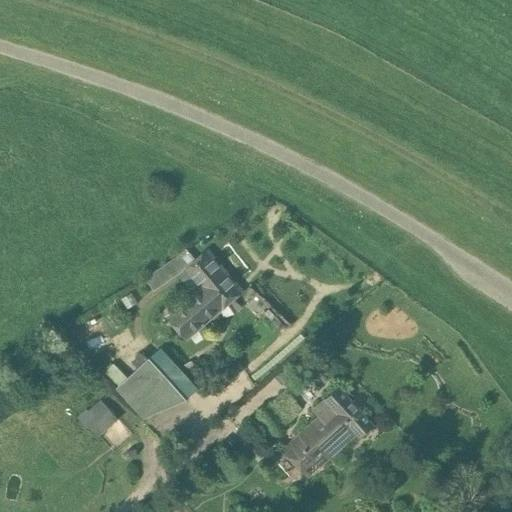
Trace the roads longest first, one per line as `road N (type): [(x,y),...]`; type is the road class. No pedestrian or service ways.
road 1 (track): [(0,45),(191,107),(325,175),(511,289)]
road 2 (track): [(511,208),(429,154),(131,17),(54,0)]
